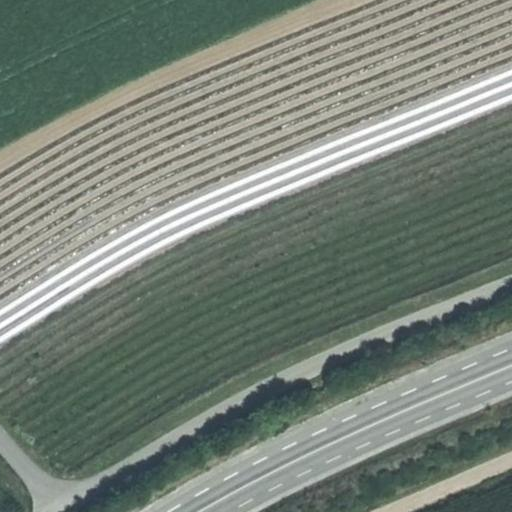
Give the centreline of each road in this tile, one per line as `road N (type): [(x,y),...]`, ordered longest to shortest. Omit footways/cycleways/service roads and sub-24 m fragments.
road 1 (track): [(511,289),(288,375),(61,506)]
road 2 (secondary): [(197,511),(511,364)]
road 3 (track): [(390,511),(511,460)]
